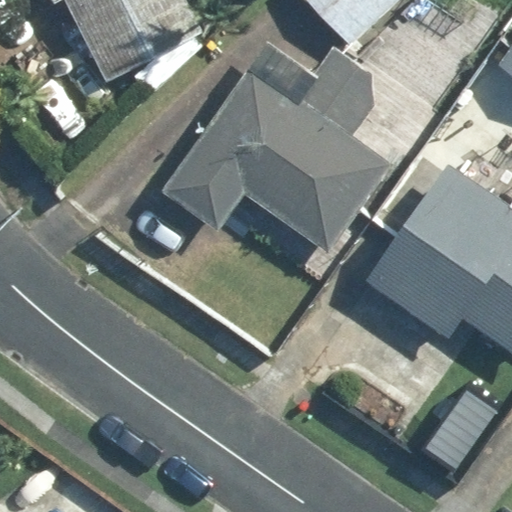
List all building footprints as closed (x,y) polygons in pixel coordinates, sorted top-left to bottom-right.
[(203,32),(185,0),(53,0),(100,87),(203,32)] [(309,0),(355,51),(411,0),(309,0)] [(380,101),(378,76),(333,46),(314,74),(269,45),(252,70),(246,66),(166,187),(225,226),(245,196),(335,255),(395,165),(355,138),(380,101)] [(511,54),(503,68),(511,73),(511,54)] [(511,204),(451,162),(364,289),(447,346),(466,319),(511,350),(511,204)]
